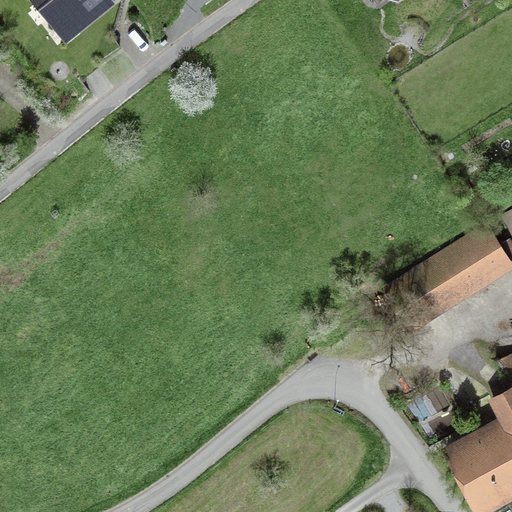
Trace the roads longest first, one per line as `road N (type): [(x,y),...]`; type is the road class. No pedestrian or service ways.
road 1 (residential): [(0,190),(245,0)]
road 2 (residential): [(126,511),(287,393),(315,384),(349,387)]
road 3 (residential): [(455,511),(391,425),(349,387)]
